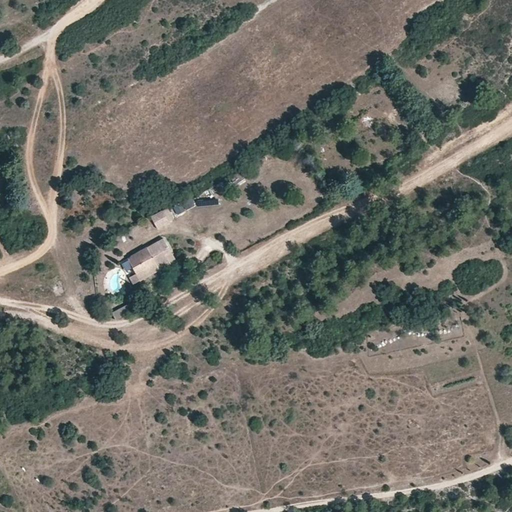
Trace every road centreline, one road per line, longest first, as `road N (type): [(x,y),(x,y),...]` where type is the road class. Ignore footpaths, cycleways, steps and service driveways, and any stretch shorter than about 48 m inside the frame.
road 1 (track): [(511,125),(394,196),(145,318),(103,328),(85,322)]
road 2 (track): [(56,29),(28,153),(85,322)]
road 3 (track): [(511,460),(450,484),(270,511)]
